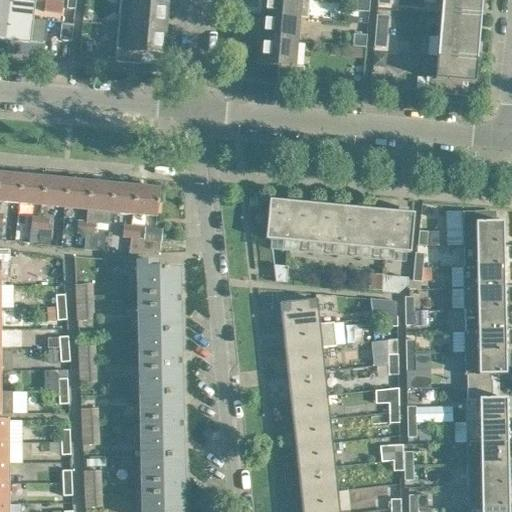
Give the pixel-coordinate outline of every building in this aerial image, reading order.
[(0,0),(0,16),(30,20),(32,0),(0,0)] [(60,2),(44,0),(42,0),(41,12),(59,14),(60,2)] [(110,27),(111,0),(80,0),(80,25),(110,27)] [(163,30),(165,5),(145,4),(145,0),(119,0),(117,26),(163,30)] [(308,0),(262,0),(261,16),(297,19),(307,20),(308,0)] [(368,13),(369,1),(358,0),(355,0),(355,12),(368,13)] [(479,19),(480,0),(440,0),(439,15),(479,19)] [(74,11),(75,2),(66,1),(66,10),(74,11)] [(310,21),(330,22),(330,10),(310,10),(310,21)] [(477,40),(479,19),(439,15),(437,37),(477,40)] [(0,16),(0,41),(1,42),(0,52),(0,53),(36,57),(41,58),(42,45),(45,22),(30,20),(0,16)] [(295,43),(297,19),(261,16),(259,40),(295,43)] [(388,17),(376,16),(374,32),(386,33),(388,17)] [(71,41),(73,25),(61,24),(59,40),(71,41)] [(161,55),(163,30),(117,26),(114,64),(140,66),(141,53),(161,55)] [(385,49),(386,33),(374,32),(373,48),(385,49)] [(365,49),(366,36),(353,35),(352,47),(365,49)] [(475,62),(477,40),(437,37),(435,58),(475,62)] [(293,67),(295,43),(259,40),(257,65),(277,66),(276,79),(302,81),(303,68),(293,67)] [(474,84),(475,62),(435,58),(434,80),(429,79),(428,92),(426,92),(426,93),(460,96),(461,87),(459,87),(460,83),(474,84)] [(383,75),(371,74),(370,90),(381,91),(383,75)] [(0,202),(18,204),(20,176),(0,174),(0,202)] [(41,206),(44,179),(20,176),(18,204),(41,206)] [(64,208),(67,181),(44,179),(41,206),(64,208)] [(87,211),(89,183),(67,181),(64,208),(87,211)] [(110,213),(112,185),(89,183),(87,211),(86,222),(85,234),(83,250),(96,251),(97,235),(94,235),(95,224),(109,225),(110,213)] [(133,215),(136,187),(112,185),(110,213),(133,215)] [(159,189),(136,187),(133,215),(156,217),(156,215),(159,215),(160,206),(157,205),(159,189)] [(362,209),(268,200),(264,240),(359,249),(362,209)] [(413,214),(362,209),(359,249),(363,250),(362,257),(385,260),(386,252),(409,254),(413,214)] [(461,213),(461,224),(460,224),(460,225),(461,225),(462,246),(461,246),(502,245),(501,223),(489,223),(489,213),(461,213)] [(39,230),(40,218),(31,218),(30,229),(39,230)] [(49,219),(40,218),(39,230),(48,231),(49,219)] [(85,234),(86,222),(78,222),(77,233),(85,234)] [(130,238),(132,226),(123,225),(122,237),(130,238)] [(139,239),(140,227),(132,226),(130,238),(129,255),(160,253),(162,229),(146,228),(145,240),(139,239)] [(418,232),(417,246),(426,247),(437,247),(438,232),(418,232)] [(502,267),(502,245),(461,246),(461,247),(462,247),(462,267),(461,267),(461,268),(502,267)] [(0,263),(9,264),(9,251),(0,251),(0,263)] [(423,254),(416,254),(414,254),(413,268),(422,269),(423,254)] [(156,270),(156,263),(136,264),(137,334),(179,333),(177,270),(156,270)] [(272,266),(274,283),(285,284),(287,268),(272,266)] [(503,289),(502,267),(461,268),(461,269),(462,269),(463,289),(462,289),(462,290),(503,289)] [(47,290),(58,290),(57,268),(46,268),(47,290)] [(421,283),(422,269),(413,268),(412,282),(421,283)] [(406,286),(407,279),(382,277),(381,293),(397,295),(406,286)] [(91,285),(75,285),(75,303),(92,303),(91,285)] [(503,310),(503,289),(462,290),(463,290),(463,310),(462,310),(462,311),(503,310)] [(55,297),(56,309),(65,309),(64,296),(55,297)] [(412,298),(403,298),(404,312),(413,312),(412,298)] [(318,326),(315,301),(279,305),(281,330),(318,326)] [(93,321),(92,303),(75,303),(76,322),(93,321)] [(396,318),(396,308),(386,308),(386,318),(396,318)] [(66,321),(65,309),(56,309),(57,322),(66,321)] [(504,332),(503,310),(462,311),(462,312),(463,312),(463,332),(463,333),(504,332)] [(413,327),(413,312),(404,312),(404,327),(413,327)] [(396,328),(396,318),(386,318),(386,328),(396,328)] [(333,324),(318,326),(281,330),(284,353),(321,349),(335,347),(333,324)] [(427,329),(427,344),(447,344),(447,329),(427,329)] [(504,353),(504,332),(463,333),(464,354),(463,354),(504,353)] [(180,396),(179,333),(137,334),(138,397),(180,396)] [(67,338),(66,338),(58,339),(59,351),(68,350),(67,338)] [(413,341),(404,341),(405,357),(414,357),(413,341)] [(94,347),(78,348),(78,366),(94,365),(94,347)] [(323,372),(321,349),(284,353),(286,376),(323,372)] [(69,363),(68,350),(59,351),(60,364),(69,363)] [(504,376),(504,353),(463,354),(463,355),(464,355),(464,375),(463,375),(463,377),(466,377),(467,388),(464,388),(464,389),(493,388),(493,380),(491,380),(491,376),(504,376)] [(397,366),(397,356),(387,356),(387,366),(397,366)] [(414,372),(414,357),(405,357),(405,373),(414,372)] [(265,385),(280,385),(280,363),(265,363),(265,385)] [(95,384),(94,365),(78,366),(79,384),(95,384)] [(397,376),(397,366),(387,366),(387,376),(397,376)] [(326,396),(323,372),(286,376),(289,400),(326,396)] [(57,380),(58,393),(67,393),(67,380),(57,380)] [(493,396),(493,388),(464,389),(467,389),(467,400),(464,400),(464,402),(465,402),(465,422),(464,422),(464,423),(505,422),(505,399),(491,400),(491,396),(493,396)] [(68,405),(67,393),(58,393),(59,405),(68,405)] [(181,458),(180,396),(138,397),(139,459),(181,458)] [(328,420),(326,396),(289,400),(291,424),(328,420)] [(398,414),(398,404),(388,405),(388,415),(398,414)] [(415,407),(406,408),(406,423),(415,423),(415,407)] [(96,410),(80,410),(81,429),(97,429),(96,410)] [(398,424),(398,414),(388,415),(388,425),(398,424)] [(331,444),(328,420),(291,424),(294,448),(331,444)] [(506,444),(505,422),(464,423),(465,423),(466,444),(465,444),(506,444)] [(415,439),(415,423),(406,423),(406,439),(415,439)] [(98,446),(97,429),(81,429),(82,447),(98,446)] [(69,443),(69,431),(60,431),(60,444),(69,443)] [(70,456),(69,443),(60,444),(61,456),(70,456)] [(333,468),(331,444),(294,448),(296,472),(333,468)] [(506,465),(506,444),(465,444),(465,445),(466,445),(466,465),(465,465),(465,466),(506,465)] [(403,463),(403,453),(393,453),(393,463),(403,463)] [(412,453),(406,453),(403,453),(403,463),(403,468),(412,467),(412,453)] [(182,511),(181,458),(139,459),(140,511),(182,511)] [(403,473),(403,468),(403,463),(393,463),(393,473),(403,473)] [(507,487),(506,465),(465,466),(465,467),(466,467),(466,487),(466,488),(507,487)] [(412,482),(412,467),(403,468),(403,473),(403,482),(412,482)] [(336,492),(333,468),(296,472),(299,496),(336,492)] [(61,472),(62,485),(71,484),(71,472),(61,472)] [(99,472),(83,473),(84,491),(100,491),(99,472)] [(72,497),(71,484),(62,485),(63,497),(72,497)] [(507,508),(507,487),(466,488),(467,488),(467,509),(466,509),(507,508)] [(101,509),(100,491),(84,491),(85,509),(101,509)] [(338,511),(336,492),(299,496),(300,511),(338,511)] [(417,496),(407,496),(408,511),(417,511),(427,511),(427,496),(417,496)] [(400,511),(400,501),(389,501),(390,511),(400,511)]
